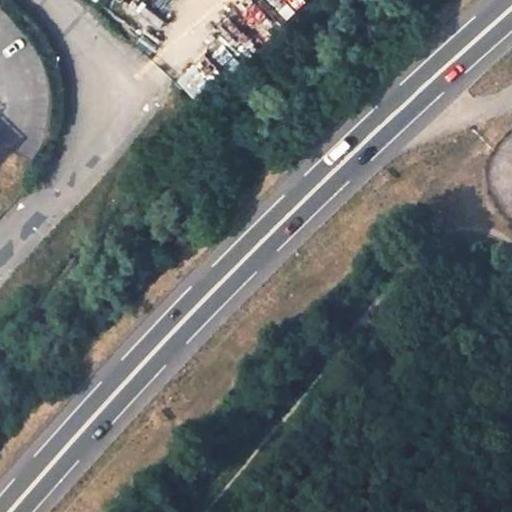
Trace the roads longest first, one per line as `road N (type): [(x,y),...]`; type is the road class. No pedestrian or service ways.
road 1 (trunk): [(10,511),(209,295),(511,6)]
road 2 (residential): [(44,0),(84,39),(92,123),(58,191),(0,255)]
